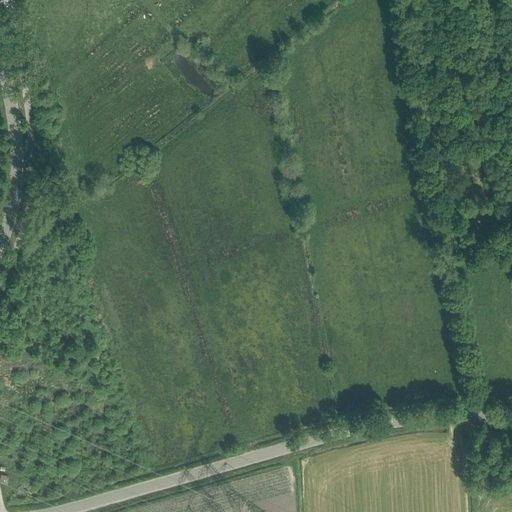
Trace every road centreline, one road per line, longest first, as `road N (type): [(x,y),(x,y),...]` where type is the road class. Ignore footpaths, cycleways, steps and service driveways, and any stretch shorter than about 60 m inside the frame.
road 1 (unclassified): [(58,511),(363,428),(511,415)]
road 2 (tertiary): [(0,248),(18,169),(0,48)]
